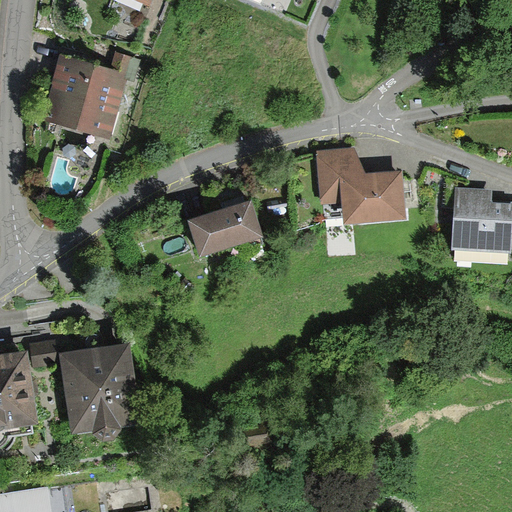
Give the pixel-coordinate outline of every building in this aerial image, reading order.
[(106,71),(61,59),(47,115),(109,131),(127,62),(109,57),(106,71)] [(402,170),(365,172),(353,148),(314,151),(317,201),(342,200),(344,219),(405,215),(402,170)] [(490,189),(455,188),(453,247),(511,249),(511,240),(511,203),(490,203),(490,189)] [(250,198),(188,217),(200,253),(261,234),(250,198)] [(126,342),(59,351),(71,432),(137,422),(126,342)] [(25,348),(0,351),(0,425),(35,421),(25,348)] [(50,511),(48,489),(0,495),(0,511),(50,511)]
